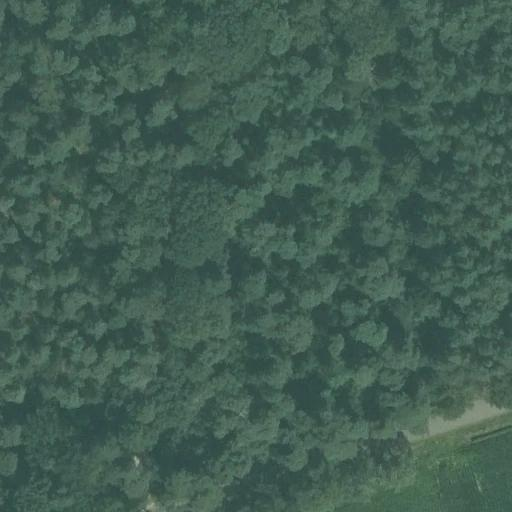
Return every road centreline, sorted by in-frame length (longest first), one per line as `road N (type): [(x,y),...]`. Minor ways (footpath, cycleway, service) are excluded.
road 1 (track): [(134,511),(203,0)]
road 2 (unclassified): [(176,511),(511,399)]
